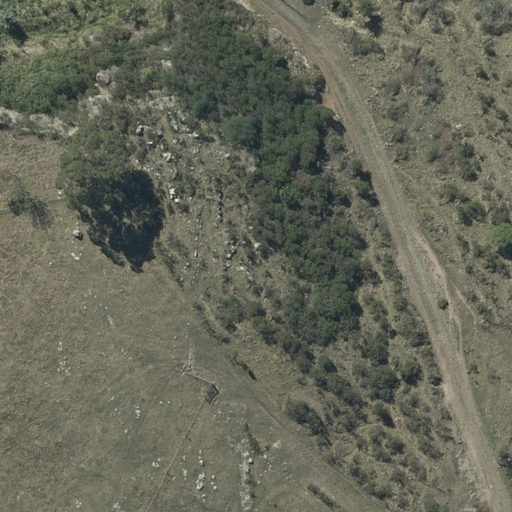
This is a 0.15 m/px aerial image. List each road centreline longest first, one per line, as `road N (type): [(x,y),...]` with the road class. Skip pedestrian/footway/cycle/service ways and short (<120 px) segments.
road 1 (track): [(272,0),(327,53),(367,129),(500,511)]
road 2 (track): [(365,511),(172,333)]
